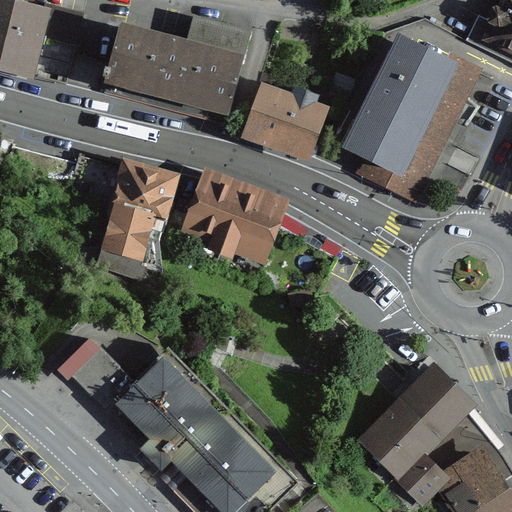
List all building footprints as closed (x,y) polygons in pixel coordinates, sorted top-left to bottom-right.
[(0,0),(0,71),(34,80),(37,69),(58,74),(57,80),(67,83),(83,12),(45,3),(44,7),(12,0),(0,0)] [(511,58),(511,1),(509,0),(492,0),(485,16),(478,13),(467,36),(511,58)] [(187,40),(119,23),(103,85),(107,86),(105,94),(223,123),(225,115),(228,116),(250,30),(193,15),(187,40)] [(448,59),(398,34),(341,149),(362,159),(354,174),(416,204),(483,68),(451,53),(448,59)] [(270,76),(264,73),(240,139),(309,163),(329,106),(317,102),(319,96),(294,87),(292,93),(267,84),(270,76)] [(71,189),(100,197),(109,164),(80,156),(71,189)] [(180,175),(122,159),(120,167),(108,210),(97,207),(93,224),(107,228),(97,266),(141,281),(145,269),(161,273),(158,241),(164,220),(167,221),(180,175)] [(100,197),(97,207),(108,210),(120,167),(109,164),(100,197)] [(266,264),(271,249),(323,279),(343,245),(285,212),(290,198),(204,167),(191,201),(178,196),(169,222),(182,227),(180,233),(209,244),(207,250),(232,259),(235,253),(266,264)] [(268,511),(312,468),(180,336),(142,373),(98,329),(60,367),(70,377),(76,371),(170,465),(163,472),(202,511),(268,511)] [(467,414),(476,404),(437,360),(435,358),(355,439),(422,505),(438,488),(456,470),(450,464),(488,437),(467,414)] [(511,511),(511,472),(488,437),(450,464),(456,470),(438,488),(453,511),(511,511)]
